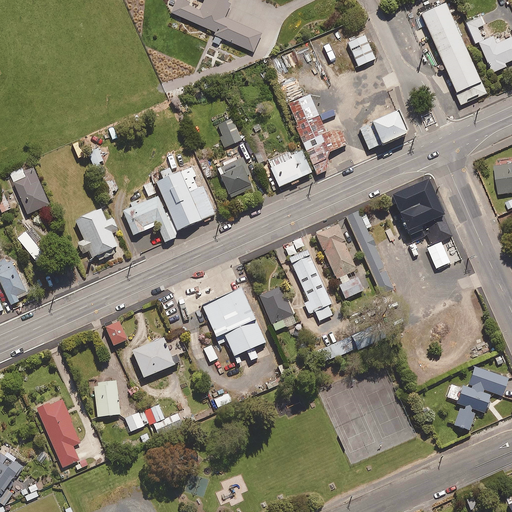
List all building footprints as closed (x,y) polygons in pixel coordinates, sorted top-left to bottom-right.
[(227,0),(202,0),(205,1),(200,13),(188,7),(189,5),(178,0),(171,15),(215,34),(212,43),(218,46),(221,40),(253,54),(261,35),(225,19),(230,7),(227,0)] [(488,89),(450,1),(424,12),(461,100),(488,89)] [(479,16),(464,23),(474,44),(477,43),(490,72),(505,66),(504,63),(511,59),(511,35),(495,43),(492,36),(482,40),(477,27),(483,25),(479,16)] [(379,54),(368,28),(350,36),(361,61),(379,54)] [(327,131),(311,93),(288,103),(318,174),(329,169),(328,165),(329,155),(330,150),(347,143),(342,129),(331,129),(327,131)] [(409,127),(400,107),(359,126),(369,149),(407,132),(409,127)] [(242,138),(232,117),(217,124),(223,135),(220,137),(224,147),(242,138)] [(247,137),(258,163),(268,159),(256,132),(247,137)] [(298,176),(311,171),(301,147),(268,161),(278,185),(287,181),(289,186),(301,181),(298,176)] [(103,160),(99,148),(90,150),(94,162),(103,160)] [(222,172),(220,174),(230,196),(252,186),(246,173),(250,172),(243,156),(220,166),(222,172)] [(511,157),(508,158),(508,163),(493,166),(497,194),(511,191),(511,157)] [(212,174),(204,158),(198,161),(206,177),(212,174)] [(49,203),(33,166),(23,170),(26,176),(13,181),(27,213),(49,203)] [(156,183),(176,232),(214,217),(203,188),(197,190),(193,179),(195,178),(191,168),(172,176),(169,168),(159,172),(162,180),(156,183)] [(453,235),(429,178),(393,193),(413,240),(428,234),(432,244),(453,235)] [(101,184),(108,199),(114,196),(112,192),(117,189),(112,179),(101,184)] [(143,185),(148,197),(156,193),(150,182),(143,185)] [(10,207),(2,189),(0,189),(0,209),(1,211),(10,207)] [(177,236),(168,214),(165,215),(158,198),(123,212),(133,237),(158,227),(164,244),(176,239),(175,237),(177,236)] [(78,214),(79,215),(74,217),(84,239),(77,241),(82,253),(88,250),(91,256),(96,254),(98,259),(115,252),(112,246),(117,244),(111,232),(118,229),(112,217),(106,220),(100,206),(96,208),(95,207),(78,214)] [(370,233),(359,210),(346,216),(381,294),(394,288),(375,245),(377,245),(371,233),(370,233)] [(346,239),(339,222),(316,233),(337,278),(356,269),(355,266),(356,265),(345,240),(346,239)] [(402,224),(394,227),(397,235),(405,232),(402,224)] [(333,303),(308,248),(289,257),(309,300),(304,302),(309,314),(315,311),(320,320),(333,314),(329,304),(333,303)] [(8,264),(5,258),(0,260),(0,280),(10,303),(18,300),(17,297),(27,293),(12,261),(8,264)] [(296,321),(293,314),(296,312),(289,297),(286,298),(281,285),(259,294),(275,330),(296,321)] [(267,342),(242,286),(201,303),(222,349),(230,345),(235,355),(267,342)] [(127,338),(118,320),(105,326),(113,344),(127,338)] [(369,343),(364,330),(353,334),(357,347),(369,343)] [(351,349),(347,338),(319,349),(323,361),(351,349)] [(176,355),(171,357),(164,340),(132,353),(143,379),(180,364),(176,355)] [(212,344),(203,348),(209,362),(218,358),(212,344)] [(508,378),(474,366),(467,386),(462,384),(460,389),(450,385),(446,398),(461,403),(454,424),(469,429),(476,409),(484,412),(492,391),(502,395),(508,378)] [(120,413),(116,379),(88,382),(90,396),(95,396),(97,415),(120,413)] [(232,404),(227,393),(214,398),(219,409),(232,404)] [(48,402),(36,407),(62,467),(79,460),(72,445),(80,442),(62,398),(49,404),(48,402)] [(164,417),(158,403),(147,408),(156,429),(181,419),(178,411),(164,417)] [(148,423),(143,410),(125,417),(130,430),(148,423)] [(4,454),(0,451),(0,502),(4,504),(12,491),(9,489),(15,481),(13,480),(16,475),(18,476),(24,467),(13,460),(15,457),(6,451),(4,454)] [(85,459),(74,464),(77,470),(88,465),(85,459)] [(31,493),(38,489),(37,487),(42,484),(40,478),(34,481),(35,484),(28,487),(31,493)]
